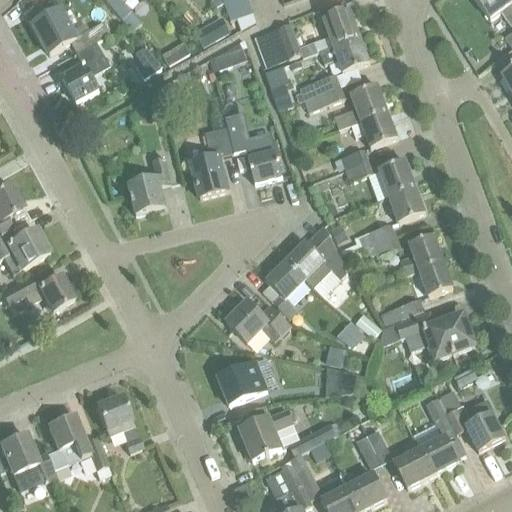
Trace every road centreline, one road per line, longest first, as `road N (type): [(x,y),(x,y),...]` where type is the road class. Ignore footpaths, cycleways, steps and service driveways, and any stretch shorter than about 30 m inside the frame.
road 1 (residential): [(105,258),(249,223),(261,230),(259,248),(153,344)]
road 2 (residential): [(105,258),(0,71)]
road 3 (residential): [(511,287),(445,106)]
road 4 (residential): [(220,511),(153,344)]
road 5 (residential): [(0,413),(153,344)]
